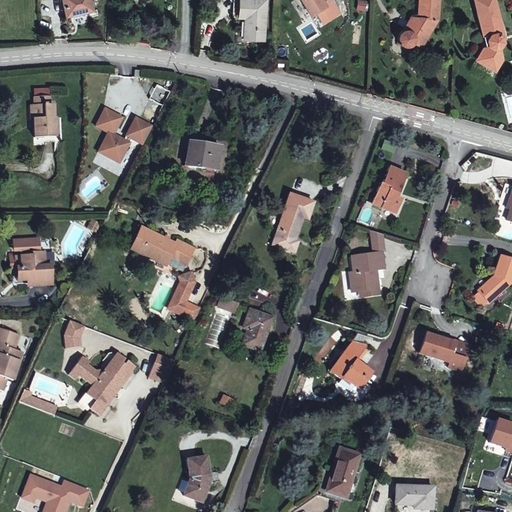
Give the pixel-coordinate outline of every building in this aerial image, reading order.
[(91,14),(88,0),(60,0),(64,19),(91,14)] [(262,1),(243,0),(238,0),(237,18),(245,18),(245,23),(240,23),(239,41),(259,42),(262,1)] [(321,3),(319,0),(297,0),(308,17),(314,14),(324,7),(321,3)] [(328,0),(326,0),(321,3),(324,7),(314,14),(321,25),(338,15),(328,0)] [(418,0),(416,21),(407,34),(399,37),(397,38),(396,40),(396,43),(397,45),(398,47),(401,49),(403,49),(405,49),(407,48),(409,46),(416,51),(434,26),(437,0),(418,0)] [(489,0),(469,0),(473,14),(492,9),(489,0)] [(498,39),(492,9),(473,14),(477,35),(483,35),(484,43),(478,44),(471,54),(488,65),(494,56),(493,46),(498,39)] [(416,21),(410,21),(399,37),(407,34),(416,21)] [(494,56),(488,65),(471,54),(468,58),(488,71),(495,61),(494,56)] [(45,132),(55,131),(55,115),(53,113),(52,101),(49,100),(49,94),(32,95),(32,102),(29,103),(29,116),(32,116),(33,133),(45,132)] [(98,150),(119,160),(131,136),(142,141),(151,124),(133,114),(122,137),(111,131),(119,114),(104,107),(95,124),(107,130),(98,150)] [(187,164),(220,171),(225,148),(192,141),(187,164)] [(387,172),(383,186),(379,185),(371,205),(396,215),(400,202),(392,200),(394,194),(400,196),(406,178),(387,172)] [(269,244),(280,248),(292,252),(296,240),(293,239),(301,216),(307,218),(313,201),(287,192),(269,244)] [(97,226),(91,223),(87,231),(93,234),(97,226)] [(152,256),(167,265),(170,258),(184,265),(193,248),(179,240),(177,244),(141,226),(130,248),(150,259),(152,256)] [(371,254),(381,252),(385,252),(383,235),(369,231),(371,254)] [(20,286),(34,285),(55,285),(55,266),(47,266),(47,251),(41,251),(41,238),(16,238),(16,249),(23,249),(23,254),(19,254),(19,252),(12,252),(12,265),(18,266),(18,278),(20,278),(20,286)] [(276,260),(288,264),(292,252),(280,248),(276,260)] [(352,292),(367,290),(378,291),(376,278),(372,278),(371,269),(383,268),(381,252),(371,254),(351,256),(354,273),(349,273),(352,292)] [(477,285),(478,286),(487,296),(488,297),(509,278),(511,267),(511,255),(501,253),(497,266),(477,285)] [(189,324),(195,312),(181,305),(190,286),(187,275),(174,280),(176,286),(164,312),(189,324)] [(146,309),(158,314),(169,293),(169,292),(169,290),(168,288),(167,286),(165,285),(163,285),(160,286),(158,287),(146,309)] [(480,302),(487,296),(478,286),(472,292),(480,302)] [(235,304),(218,298),(216,306),(233,311),(235,304)] [(242,327),(247,328),(241,344),(257,349),(268,316),(248,309),(242,327)] [(82,330),(85,323),(70,317),(65,329),(68,345),(84,342),(82,330)] [(224,322),(214,319),(207,340),(218,342),(224,322)] [(5,325),(0,336),(0,349),(0,350),(0,388),(3,389),(9,374),(14,377),(26,349),(16,345),(21,332),(5,325)] [(448,366),(454,344),(422,336),(417,357),(448,366)] [(355,362),(367,348),(352,343),(330,371),(342,381),(345,377),(360,389),(371,375),(355,362)] [(85,356),(72,373),(79,378),(83,374),(93,385),(77,402),(91,410),(94,407),(103,413),(140,365),(119,353),(103,371),(91,364),(93,361),(85,356)] [(17,398),(52,412),(55,402),(31,394),(38,380),(28,376),(17,398)] [(511,419),(499,416),(492,439),(509,444),(508,447),(511,448),(511,419)] [(338,467),(331,489),(349,494),(362,452),(341,445),(335,466),(338,467)] [(204,475),(207,474),(205,456),(186,459),(189,479),(184,494),(200,500),(205,486),(204,475)] [(29,471),(20,493),(32,498),(34,493),(46,498),(40,511),(62,511),(66,502),(63,501),(65,495),(68,497),(81,502),(87,487),(63,478),(60,483),(29,471)] [(432,486),(396,485),(395,502),(413,503),(414,507),(431,508),(432,486)]
